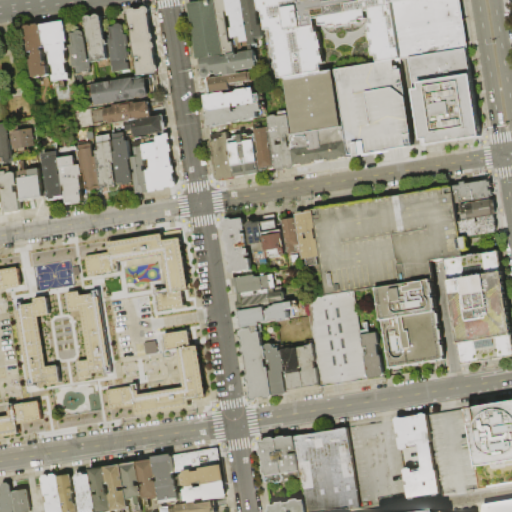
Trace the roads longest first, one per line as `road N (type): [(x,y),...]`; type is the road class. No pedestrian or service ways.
road 1 (tertiary): [(0,461),(511,378)]
road 2 (residential): [(511,153),(199,204)]
road 3 (residential): [(248,511),(199,204)]
road 4 (residential): [(199,204),(166,0)]
road 5 (residential): [(199,204),(0,236)]
road 6 (secondary): [(477,0),(502,155)]
